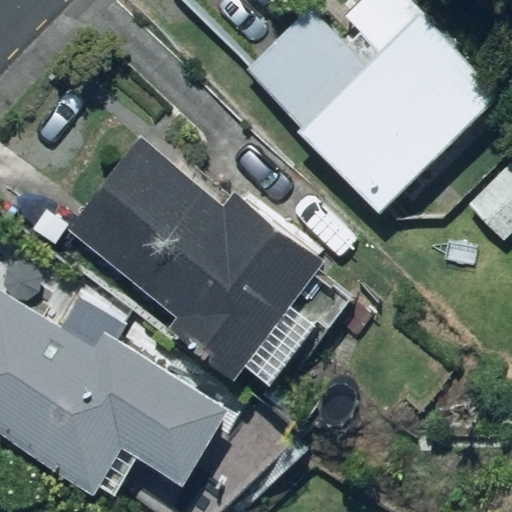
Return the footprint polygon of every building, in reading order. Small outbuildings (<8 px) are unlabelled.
[(322,0),(319,0),(257,61),(313,118),(311,120),(391,202),(511,84),(430,2),(388,44),(369,25),(358,36),(322,0)] [(511,0),(466,0),(492,29),(511,11),(511,0)] [(150,130),(79,223),(189,307),(182,315),(248,366),(339,249),(247,179),(235,195),(150,130)] [(511,164),(477,198),(511,233),(511,164)] [(3,281),(0,286),(0,414),(111,479),(138,434),(200,470),(238,406),(246,410),(258,388),(202,356),(194,370),(128,331),(136,318),(61,275),(43,304),(3,281)]
